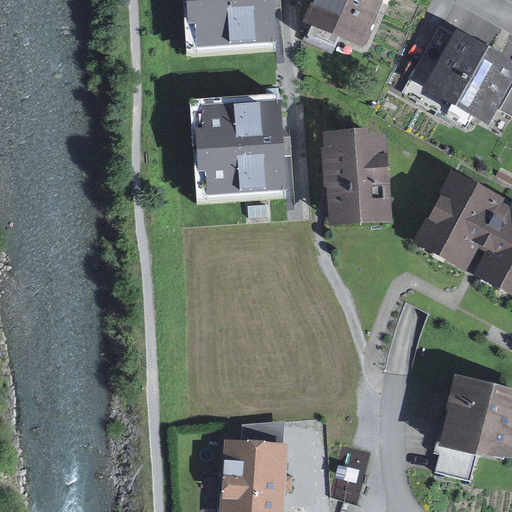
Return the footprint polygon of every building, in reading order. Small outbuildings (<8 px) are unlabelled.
[(267,0),(188,0),(192,56),(271,50),(268,4),(267,0)] [(382,0),(320,0),(308,28),(361,50),(382,0)] [(511,81),(511,68),(440,31),(410,87),(488,127),(511,81)] [(511,94),(503,111),(511,116),(511,94)] [(276,105),(195,111),(201,201),(282,196),(279,151),(276,105)] [(383,142),(327,146),(334,228),(389,224),(383,142)] [(511,213),(445,181),(413,247),(511,295),(511,213)] [(511,438),(511,398),(450,381),(435,436),(507,457),(511,438)] [(278,511),(283,451),(229,447),(223,511),(278,511)]
